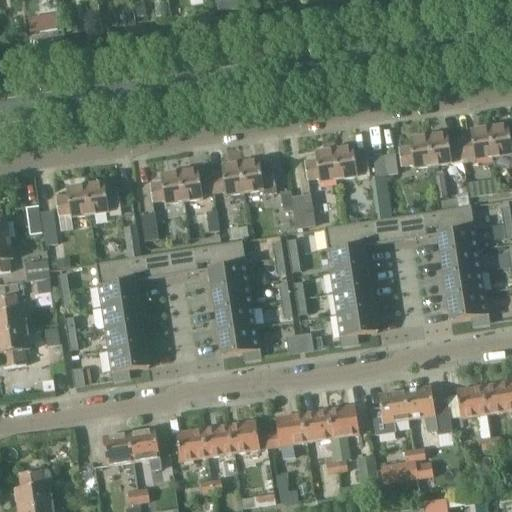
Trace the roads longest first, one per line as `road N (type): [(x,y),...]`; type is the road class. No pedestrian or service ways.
road 1 (residential): [(0,424),(511,346)]
road 2 (secondary): [(0,111),(511,37)]
road 3 (residential): [(0,163),(511,89)]
